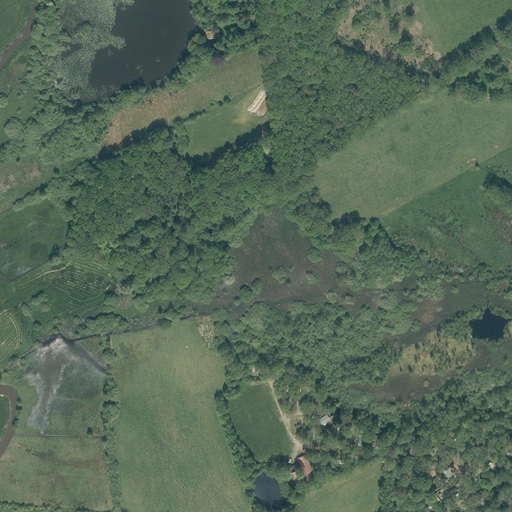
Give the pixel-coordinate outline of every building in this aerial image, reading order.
[(107,239),(109,242),(114,239),(109,232),(102,237),(105,241),(107,239)] [(330,420),(327,414),(319,420),(322,425),(330,420)] [(306,454),(297,458),(307,481),(316,478),(306,454)] [(452,476),(450,468),(445,469),(445,470),(443,470),(444,474),(446,473),(447,477),(452,476)] [(298,469),(292,471),(295,480),(302,478),(298,469)] [(437,485),(433,487),(435,491),(439,489),(438,488),(442,486),(437,477),(434,479),(437,485)] [(447,489),(449,494),(457,491),(455,485),(447,489)] [(428,498),(423,502),(428,508),(432,505),(428,498)]
